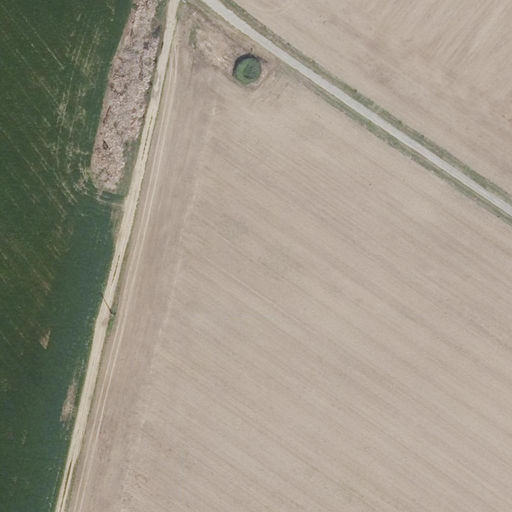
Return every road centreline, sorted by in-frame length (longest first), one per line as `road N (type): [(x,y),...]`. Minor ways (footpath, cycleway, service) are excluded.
road 1 (track): [(175,0),(61,511)]
road 2 (unclassified): [(207,0),(511,212)]
